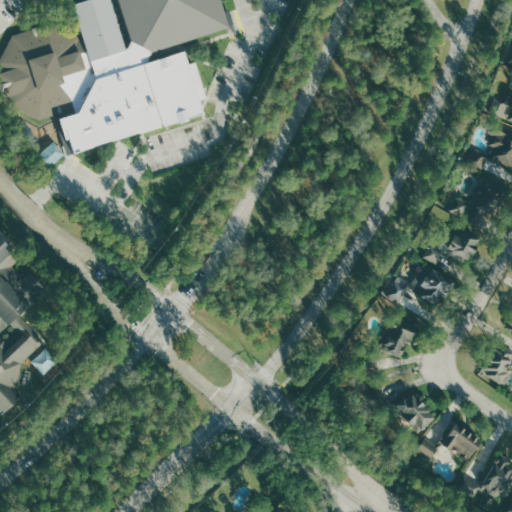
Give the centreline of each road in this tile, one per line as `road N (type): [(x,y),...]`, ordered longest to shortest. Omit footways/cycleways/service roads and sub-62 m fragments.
road 1 (secondary): [(124,511),(268,372),(381,219),(444,101)]
road 2 (secondary): [(301,109),(231,237),(180,301),(0,481)]
road 3 (tertiary): [(412,511),(172,309)]
road 4 (tertiary): [(148,337),(369,511)]
road 5 (tertiary): [(172,309),(29,212)]
road 6 (tertiary): [(29,212),(148,337)]
road 7 (residential): [(440,367),(511,243)]
